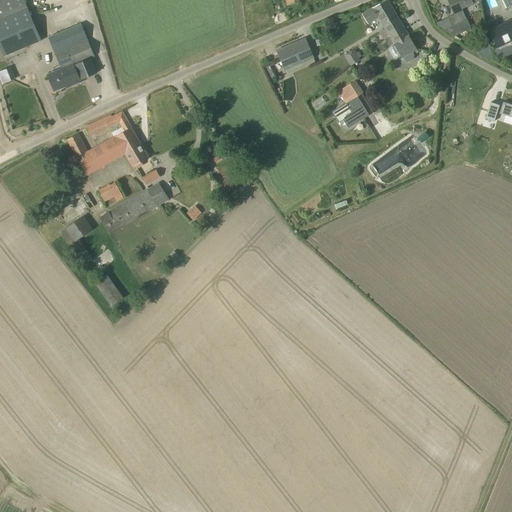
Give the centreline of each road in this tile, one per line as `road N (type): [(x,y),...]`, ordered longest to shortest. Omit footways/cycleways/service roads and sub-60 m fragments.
road 1 (unclassified): [(0,158),(358,0)]
road 2 (unclassified): [(511,78),(439,38),(413,0)]
